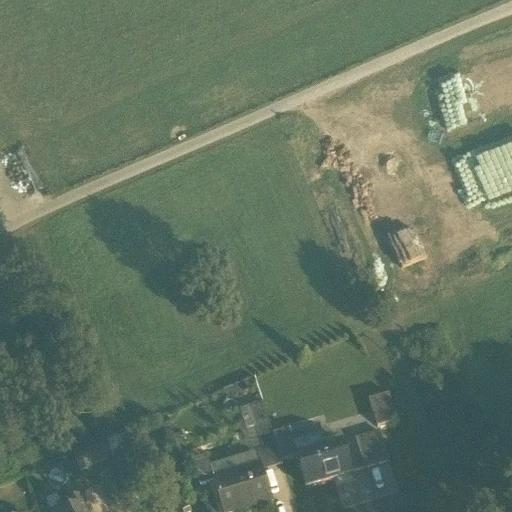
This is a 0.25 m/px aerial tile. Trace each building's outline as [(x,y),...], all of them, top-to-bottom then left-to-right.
[(420,291),(447,280),(385,137),(358,149),(420,291)] [(390,395),(370,399),(376,426),(396,422),(390,395)] [(248,408),(254,427),(268,423),(262,404),(248,408)] [(253,455),(257,454),(257,456),(262,454),(254,427),(248,408),(240,411),(253,455)] [(262,454),(276,450),(272,438),(268,423),(254,427),(262,454)] [(281,465),(296,461),(297,460),(293,445),(290,433),(272,438),(276,450),(281,465)] [(125,435),(105,444),(111,456),(130,448),(125,435)] [(356,442),(365,472),(389,465),(380,435),(356,442)] [(296,461),(305,490),(351,476),(342,447),(341,447),(322,453),(320,445),(317,437),(293,445),(297,460),(296,461)] [(338,439),(320,445),(322,453),(341,447),(338,439)] [(84,455),(90,468),(108,460),(102,447),(84,455)] [(261,467),(263,476),(282,470),(281,465),(276,450),(262,454),(257,456),(261,467)] [(214,482),(261,467),(257,456),(257,454),(253,455),(209,468),(214,482)] [(79,473),(90,468),(84,455),(73,460),(79,473)] [(212,483),(214,482),(209,468),(208,463),(190,469),(200,490),(213,487),(212,483)] [(213,487),(220,511),(242,511),(241,506),(270,497),(263,476),(261,467),(214,482),(212,483),(213,487)] [(132,478),(120,483),(125,492),(129,500),(140,495),(132,478)] [(108,485),(114,498),(125,492),(120,483),(119,479),(108,485)] [(112,499),(116,508),(129,501),(129,500),(125,492),(114,498),(112,499)] [(148,511),(140,495),(129,500),(129,501),(134,511),(148,511)] [(66,506),(69,511),(74,511),(82,508),(83,510),(85,508),(81,499),(66,506)]
